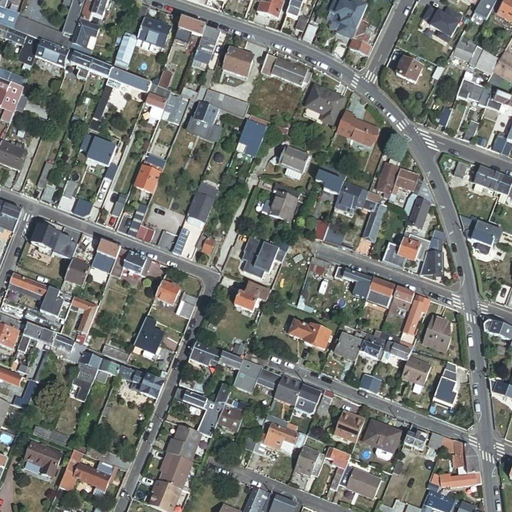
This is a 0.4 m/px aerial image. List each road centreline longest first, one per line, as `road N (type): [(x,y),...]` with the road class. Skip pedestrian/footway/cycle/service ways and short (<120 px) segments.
road 1 (residential): [(31,208),(213,278),(119,511)]
road 2 (residential): [(266,360),(486,445)]
road 3 (residential): [(364,85),(302,53),(153,0)]
road 4 (residential): [(412,135),(448,214),(473,307)]
road 5 (residential): [(306,247),(473,307)]
road 6 (residential): [(337,511),(203,460)]
road 7 (residential): [(473,307),(486,445)]
road 8 (unknown): [(213,278),(259,165)]
